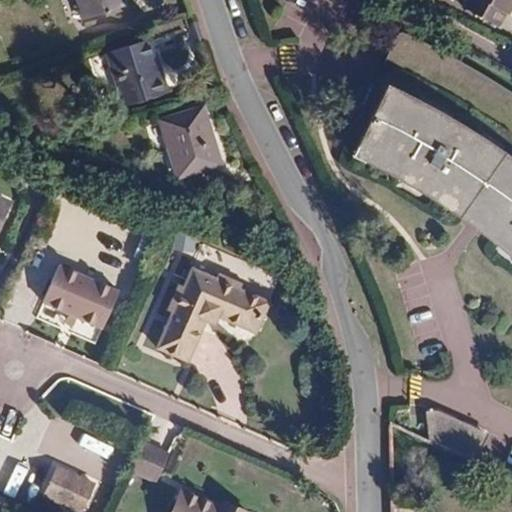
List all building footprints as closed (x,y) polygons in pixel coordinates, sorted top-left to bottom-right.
[(127,9),(124,0),(78,0),(85,22),(127,9)] [(507,15),(511,5),(511,0),(465,0),(462,7),(498,27),(505,14),(507,15)] [(166,91),(150,43),(107,57),(123,104),(166,91)] [(417,98),(387,84),(353,154),(374,165),(399,178),(415,188),(440,204),(460,217),(483,234),(511,257),(511,156),(511,157),(488,140),(463,124),(452,117),(417,98)] [(220,164),(202,107),(160,120),(177,178),(220,164)] [(144,227),(111,213),(101,237),(134,251),(144,227)] [(164,233),(149,228),(137,255),(149,262),(164,233)] [(200,237),(180,231),(178,246),(199,251),(200,237)] [(112,260),(109,272),(131,277),(133,265),(112,260)] [(166,308),(151,343),(181,357),(199,316),(203,308),(211,312),(249,328),(262,298),(233,285),(235,280),(211,270),(209,274),(185,264),(177,282),(173,280),(161,306),(166,308)] [(128,291),(64,265),(49,301),(71,310),(66,323),(76,327),(81,316),(112,329),(128,291)] [(211,312),(203,308),(199,316),(207,320),(211,312)] [(486,435),(438,412),(427,413),(431,443),(474,463),(486,435)] [(57,423),(52,436),(120,461),(125,448),(57,423)] [(160,481),(173,453),(146,441),(133,469),(160,481)] [(82,511),(85,511),(98,485),(61,468),(49,496),(82,511)] [(241,511),(238,510),(242,503),(215,491),(212,498),(194,490),(183,511),(241,511)]
